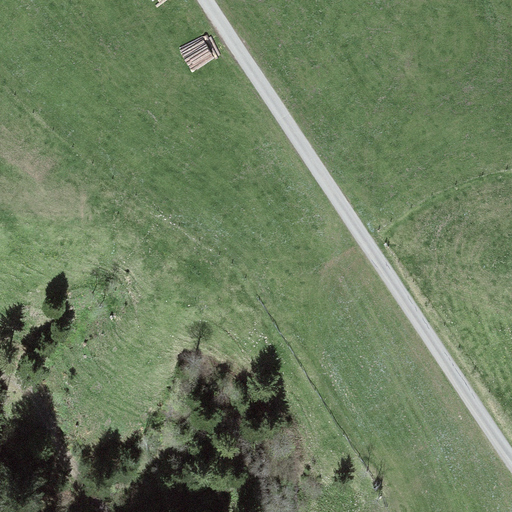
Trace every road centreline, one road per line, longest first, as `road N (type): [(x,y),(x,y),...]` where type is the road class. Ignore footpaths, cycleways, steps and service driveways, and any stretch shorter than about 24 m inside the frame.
road 1 (unclassified): [(205,0),(511,460)]
road 2 (track): [(0,369),(34,396),(102,511)]
